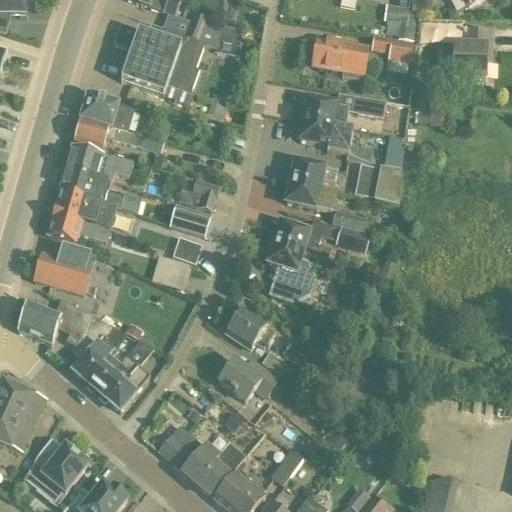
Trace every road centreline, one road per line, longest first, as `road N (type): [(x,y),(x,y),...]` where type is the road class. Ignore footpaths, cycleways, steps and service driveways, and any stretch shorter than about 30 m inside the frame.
road 1 (residential): [(121,445),(186,350),(227,259),(277,0)]
road 2 (tertiary): [(0,286),(84,0)]
road 3 (residential): [(121,445),(36,364),(0,341)]
